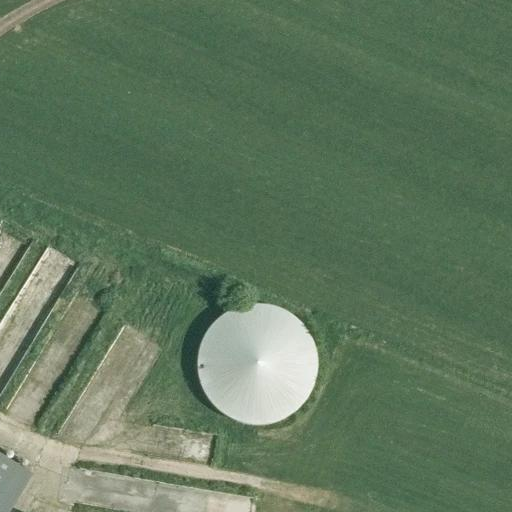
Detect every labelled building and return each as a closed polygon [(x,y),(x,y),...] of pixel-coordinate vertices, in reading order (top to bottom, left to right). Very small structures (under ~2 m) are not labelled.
[(0,310),(0,361),(6,366),(51,289),(30,277),(18,297),(11,292),(0,310)] [(261,306),(253,306),(246,307),(238,308),(231,311),(225,315),(219,319),(213,324),(208,330),(204,337),(201,343),(199,351),(197,358),(197,366),(197,373),(199,380),(201,388),(204,394),(208,401),(213,407),(219,412),(225,416),(231,420),(238,423),(246,424),(253,425),(261,425),(268,424),(276,423),(283,420),(289,416),(295,412),(301,407),(306,401),(310,394),(313,388),(315,380),(317,373),(317,366),(317,358),(315,351),(313,343),(310,337),(306,330),(301,324),(295,319),(289,315),(283,311),(276,308),(268,307),(261,306)] [(102,460),(118,463),(120,452),(104,449),(102,460)] [(149,463),(150,451),(127,449),(126,462),(149,463)] [(0,511),(11,511),(33,475),(0,455),(0,511)] [(65,466),(60,491),(115,503),(120,477),(65,466)] [(267,511),(268,506),(138,483),(135,501),(197,511),(267,511)]
